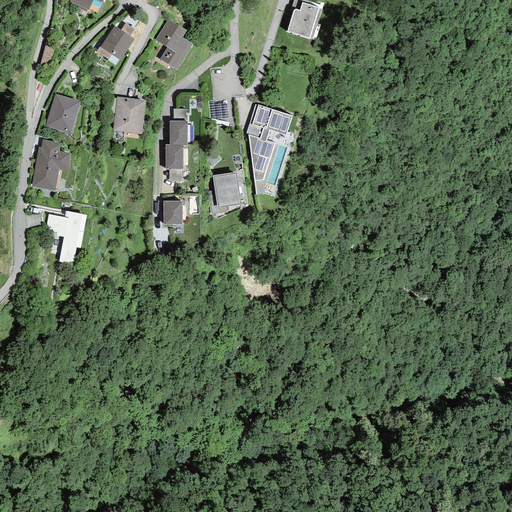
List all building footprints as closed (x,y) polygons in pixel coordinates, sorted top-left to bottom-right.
[(70,0),(69,2),(78,6),(77,8),(86,12),(87,9),(88,10),(93,0),(96,0),(102,3),(102,0),(70,0)] [(293,0),(291,10),(293,11),(294,10),(295,9),(296,9),(300,10),(302,3),(307,5),(308,0),(293,0)] [(307,5),(302,3),(300,10),(296,9),(295,9),(294,10),(293,11),(287,32),(312,39),(321,10),(319,9),(319,8),(307,5)] [(186,31),(168,19),(155,40),(167,48),(160,59),(176,70),(192,44),(182,37),(186,31)] [(125,23),(120,30),(129,36),(134,29),(125,23)] [(120,30),(114,26),(100,47),(111,54),(120,61),(134,39),(129,36),(120,30)] [(45,45),(39,64),(48,70),(55,50),(45,45)] [(108,59),(111,54),(100,47),(99,47),(95,54),(100,58),(102,55),(108,59)] [(80,101),(55,94),(45,127),(70,134),(80,101)] [(142,134),(145,101),(117,97),(112,131),(142,134)] [(286,135),(292,117),(255,104),(246,133),(248,135),(255,195),(262,194),(277,144),(265,141),(269,130),(286,135)] [(173,109),(173,121),(187,121),(187,115),(186,115),(186,109),(173,109)] [(169,121),(170,145),(182,145),(187,146),(187,121),(173,121),(169,121)] [(60,143),(42,140),(41,148),(38,147),(31,187),(55,191),(59,169),(68,170),(70,153),(59,151),(60,143)] [(165,145),(166,169),(169,170),(182,170),(183,170),(182,145),(170,145),(165,145)] [(182,170),(169,170),(169,182),(182,182),(182,170)] [(236,172),(212,176),(214,191),(207,191),(210,214),(227,212),(227,207),(241,205),(236,172)] [(182,201),(163,201),(163,225),(182,225),(182,201)] [(86,215),(65,211),(64,218),(48,215),(45,234),(63,237),(58,262),(73,265),(76,247),(80,248),(86,215)]
